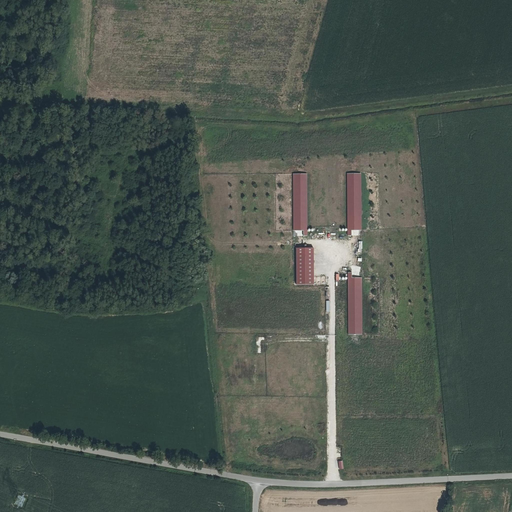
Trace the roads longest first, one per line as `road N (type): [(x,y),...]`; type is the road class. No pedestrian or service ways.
road 1 (unclassified): [(257,482),(0,437)]
road 2 (unclassified): [(511,476),(257,482)]
road 3 (track): [(334,483),(332,242)]
